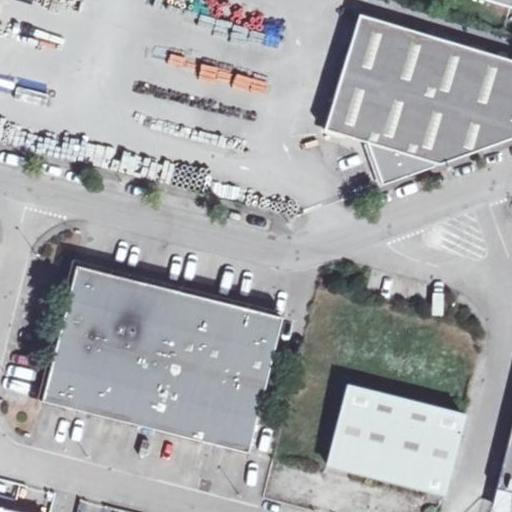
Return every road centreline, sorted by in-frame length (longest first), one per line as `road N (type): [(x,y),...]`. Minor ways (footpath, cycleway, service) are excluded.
road 1 (unclassified): [(29,192),(271,255),(305,253),(484,189)]
road 2 (unknown): [(305,253),(248,511)]
road 3 (residential): [(0,452),(223,511)]
road 4 (residential): [(465,511),(511,302)]
